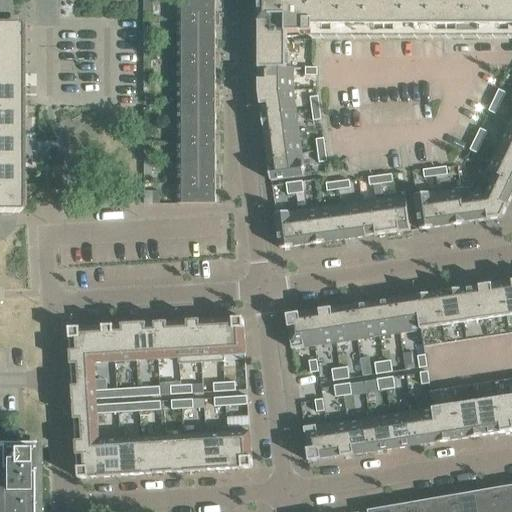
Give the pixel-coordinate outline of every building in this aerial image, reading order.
[(143,0),(144,13),(152,13),(151,0),(143,0)] [(177,0),(178,19),(219,19),(219,13),(216,13),(216,0),(177,0)] [(511,0),(258,0),(259,7),(259,22),(259,69),(287,69),(287,68),(287,33),(299,33),(312,33),(313,33),(313,27),(511,27),(511,0)] [(219,19),(178,19),(178,40),(216,40),(216,25),(220,25),(219,19)] [(0,133),(18,133),(18,107),(18,106),(18,26),(0,25),(0,133)] [(178,40),(178,60),(220,60),(220,54),(216,54),(216,40),(178,40)] [(220,60),(178,60),(178,81),(216,80),(216,66),(220,66),(220,60)] [(259,94),(293,91),(293,68),(287,68),(287,69),(259,69),(259,70),(259,81),(259,94)] [(313,68),(305,68),(305,76),(317,76),(317,68),(313,68)] [(178,81),(178,101),(220,101),(220,94),(216,94),(216,80),(178,81)] [(493,101),(496,102),(500,104),(501,102),(505,94),(505,93),(498,90),(497,92),(495,97),(493,101)] [(262,115),(262,116),(296,111),(293,91),(259,94),(260,106),(261,106),(262,115)] [(318,97),(310,98),(312,110),(320,108),(318,97)] [(220,101),(178,101),(178,122),(216,122),(216,107),(220,107),(220,101)] [(495,115),(500,104),(496,102),(493,101),(490,106),(488,111),(495,115)] [(312,110),(313,121),(321,120),(320,108),(312,110)] [(299,133),(296,111),(262,116),(263,129),(264,129),(265,137),(299,133)] [(178,122),(178,142),(220,142),(220,136),(216,136),(216,122),(178,122)] [(475,137),(474,140),(475,140),(482,143),(485,137),(487,133),(479,129),(476,136),(475,137)] [(501,139),(499,143),(496,150),(500,152),(511,157),(511,133),(505,130),(501,138),(501,139)] [(0,133),(0,213),(18,213),(18,133),(0,133)] [(265,137),(268,159),(302,154),(299,133),(265,137)] [(316,140),(317,152),(325,151),(324,139),(316,140)] [(477,153),(480,146),(482,143),(475,140),(474,140),(469,150),(477,153)] [(220,142),(178,142),(178,162),(216,162),(216,148),(220,148),(220,142)] [(486,169),(495,174),(511,181),(511,157),(500,152),(496,150),(491,158),(491,160),(486,169)] [(327,162),(325,151),(317,152),(319,163),(327,162)] [(303,163),(302,154),(268,159),(269,168),(271,181),(305,177),(303,163)] [(178,162),(178,183),(219,182),(220,176),(216,176),(216,162),(178,162)] [(446,176),(445,168),(442,168),(434,169),(435,177),(443,176),(446,176)] [(432,178),(435,177),(434,169),(431,170),(422,171),(423,179),(432,178)] [(486,169),(482,179),(491,183),(495,174),(486,169)] [(511,195),(511,181),(495,174),(491,183),(484,197),(493,208),(501,219),(503,213),(511,195)] [(380,176),(379,177),(380,185),(382,184),(391,183),(392,183),(391,175),(390,175),(380,176)] [(372,186),(380,185),(379,177),(371,178),(368,178),(369,186),(372,186)] [(348,181),(340,182),(336,182),(338,190),(341,190),(349,189),(348,181)] [(219,182),(178,183),(178,204),(216,204),(216,188),(219,189),(219,182)] [(303,193),(302,182),(294,183),(296,194),(303,193)] [(336,182),(329,183),(327,183),(325,184),(326,192),(329,191),(338,190),(336,182)] [(294,183),(286,184),(288,195),(296,194),(294,183)] [(461,200),(470,199),(468,188),(459,190),(461,200)] [(160,190),(145,191),(145,203),(160,203),(160,190)] [(440,217),(441,227),(445,226),(464,224),(462,213),(461,200),(459,190),(437,193),(440,217)] [(417,220),(419,230),(425,229),(441,227),(440,217),(437,193),(414,196),(417,220)] [(409,231),(408,222),(405,197),(382,200),(386,225),(387,234),(405,232),(409,231)] [(464,224),(465,224),(486,221),(501,219),(493,208),(484,197),(470,199),(461,200),(462,213),(464,224)] [(382,200),(361,203),(364,228),(366,237),(384,234),(387,234),(386,225),(382,200)] [(366,237),(364,228),(361,203),(340,206),(343,232),(344,240),(364,237),(366,237)] [(305,204),(296,205),(297,212),(306,211),(305,204)] [(330,207),(318,208),(323,243),(332,241),(343,240),(344,240),(343,232),(340,206),(336,206),(330,207)] [(302,246),(323,243),(318,208),(306,211),(297,212),(302,246)] [(302,246),(297,212),(289,213),(275,215),(280,249),(294,247),(302,246)] [(511,282),(501,284),(505,308),(506,318),(511,316),(511,282)] [(492,285),(480,287),(484,311),(485,321),(506,318),(505,308),(501,284),(492,285)] [(460,290),(459,290),(462,315),(464,324),(485,321),(484,311),(480,287),(479,287),(480,287),(460,290)] [(447,292),(437,293),(441,318),(442,327),(464,324),(462,315),(459,290),(447,292)] [(429,294),(416,297),(417,301),(420,321),(421,321),(422,328),(422,330),(442,327),(441,318),(437,293),(429,295),(429,294)] [(415,297),(395,300),(400,334),(421,331),(422,330),(422,328),(421,321),(420,321),(417,301),(416,297),(415,297)] [(395,300),(373,303),(378,337),(400,334),(395,300)] [(373,303),(352,306),(357,340),(378,337),(373,303)] [(332,309),(330,309),(336,343),(357,340),(352,306),(332,309)] [(320,311),(309,313),(314,347),(336,343),(330,309),(320,311)] [(299,314),(287,316),(289,329),(292,350),(305,348),(314,347),(309,313),(299,314)] [(244,326),(244,325),(243,318),(237,319),(220,320),(221,329),(223,355),(225,355),(246,354),(244,326)] [(220,320),(213,320),(204,321),(199,321),(199,325),(199,326),(201,356),(205,356),(223,355),(221,329),(220,320)] [(188,322),(184,322),(177,322),(178,329),(179,358),(185,357),(201,356),(199,326),(199,325),(199,321),(197,321),(188,322)] [(172,323),(164,323),(157,324),(156,324),(156,325),(156,330),(157,344),(157,352),(158,359),(163,359),(179,358),(178,329),(177,322),(172,323)] [(134,325),(134,330),(136,360),(149,360),(158,359),(157,352),(157,344),(156,330),(156,325),(156,324),(148,324),(138,325),(134,325)] [(113,330),(114,351),(115,362),(120,361),(136,360),(134,330),(134,325),(113,326),(113,330)] [(92,351),(93,352),(93,363),(94,363),(115,362),(114,351),(113,330),(113,326),(91,328),(91,329),(92,351)] [(91,328),(81,328),(69,329),(71,354),(78,353),(93,352),(92,351),(91,329),(91,328)] [(489,350),(485,334),(443,344),(448,365),(480,357),(479,352),(489,350)] [(95,376),(95,371),(94,363),(93,363),(93,352),(78,353),(71,354),(72,377),(82,377),(95,376)] [(426,355),(418,357),(420,369),(428,367),(426,355)] [(360,359),(363,377),(372,376),(369,358),(360,359)] [(310,374),(318,372),(316,361),(308,362),(310,374)] [(390,361),(382,362),(384,374),(391,373),(392,373),(392,372),(390,361)] [(376,375),(384,374),(382,362),(374,363),(376,375)] [(349,378),(347,367),(339,369),(341,380),(342,380),(349,379),(349,378)] [(334,381),(341,380),(339,369),(331,370),(333,381),(333,382),(334,381)] [(430,381),(429,375),(428,372),(420,373),(421,376),(422,382),(422,385),(427,384),(430,384),(430,381)] [(72,377),(73,401),(82,400),(96,400),(96,391),(95,376),(82,377),(72,377)] [(393,380),(393,377),(391,378),(385,379),(385,381),(386,387),(386,391),(387,390),(395,389),(394,386),(393,380)] [(386,387),(385,381),(385,379),(377,380),(377,382),(378,388),(378,392),(386,391),(386,387)] [(225,392),(224,384),(214,385),(214,392),(225,392)] [(235,384),(224,384),(225,392),(236,391),(235,384)] [(343,394),(344,397),(347,397),(352,396),(351,392),(350,386),(350,384),(343,385),(342,385),(342,388),(343,394)] [(334,386),(334,389),(335,395),(336,398),(344,397),(343,394),(342,388),(342,385),(335,386),(334,386)] [(192,386),(181,387),(182,394),(192,394),(192,386)] [(182,394),(181,387),(170,388),(171,395),(182,394)] [(149,389),(149,396),(158,396),(160,396),(160,388),(158,388),(149,389)] [(138,390),(139,397),(149,396),(149,389),(138,390)] [(106,399),(106,390),(96,391),(96,400),(106,399)] [(106,399),(117,399),(116,390),(106,390),(106,399)] [(128,390),(120,391),(117,391),(117,392),(117,398),(120,398),(128,398),(128,390)] [(511,396),(497,399),(499,409),(502,433),(511,431),(511,396)] [(225,398),(226,405),(227,405),(236,404),(236,397),(225,398)] [(215,406),(225,405),(226,405),(225,398),(214,398),(215,405),(215,406)] [(497,399),(476,402),(477,412),(481,436),(482,436),(501,433),(502,433),(499,409),(497,399)] [(172,408),(182,408),(182,405),(182,400),(171,401),(172,408)] [(182,400),(182,405),(182,408),(184,408),(193,407),(193,405),(193,400),(182,400)] [(319,400),(314,401),(315,406),(316,413),(324,412),(322,400),(319,400)] [(150,410),(150,403),(150,402),(139,403),(139,410),(150,410)] [(150,402),(150,403),(150,410),(158,409),(161,409),(160,402),(158,402),(150,402)] [(476,402),(454,405),(456,415),(460,439),(469,438),(481,436),(477,412),(476,402)] [(107,414),(118,413),(117,404),(106,405),(107,414)] [(129,404),(120,404),(117,404),(118,412),(120,412),(129,411),(129,404)] [(97,413),(97,414),(107,414),(106,405),(97,406),(97,413)] [(454,405),(434,408),(434,409),(434,410),(436,418),(435,418),(438,443),(451,441),(460,439),(456,415),(454,405)] [(82,406),(74,407),(75,424),(75,430),(82,430),(98,429),(98,419),(97,414),(97,413),(97,406),(82,406)] [(432,409),(412,412),(417,446),(437,443),(438,443),(435,418),(436,418),(434,410),(434,409),(432,409)] [(412,412),(390,415),(396,449),(417,446),(412,412)] [(390,415),(369,419),(374,452),(396,449),(390,415)] [(369,419),(348,422),(353,456),(354,456),(354,455),(374,452),(369,419)] [(348,422),(326,425),(332,459),(341,457),(342,458),(353,456),(348,422)] [(316,426),(304,428),(307,450),(309,462),(321,461),(321,460),(332,459),(326,425),(316,427),(316,426)] [(77,454),(82,454),(99,453),(98,442),(99,442),(98,429),(82,430),(75,430),(77,453),(77,454)] [(227,434),(229,457),(229,470),(246,469),(253,468),(252,457),(250,433),(227,434)] [(229,457),(227,434),(206,436),(207,457),(208,471),(225,470),(229,470),(229,457)] [(184,437),(185,457),(186,472),(205,471),(208,471),(207,457),(206,436),(184,437)] [(185,472),(186,472),(185,457),(184,437),(163,438),(164,457),(164,465),(165,474),(185,472)] [(163,438),(141,440),(142,457),(143,475),(144,475),(164,474),(165,474),(164,465),(164,457),(163,438)] [(143,475),(142,457),(141,440),(120,441),(121,457),(122,476),(123,476),(143,475)] [(98,442),(99,453),(99,457),(100,477),(103,477),(122,476),(121,457),(120,441),(99,442),(98,442)] [(0,511),(33,511),(34,480),(34,444),(0,444),(0,511)] [(77,458),(78,470),(78,479),(82,479),(100,477),(99,457),(99,453),(82,454),(77,454),(77,458)] [(511,511),(511,486),(496,489),(500,511),(511,511)] [(478,511),(500,511),(496,489),(476,492),(478,511)] [(454,496),(457,511),(478,511),(476,492),(454,496)] [(435,511),(457,511),(454,496),(433,499),(435,511)] [(412,503),(413,511),(435,511),(433,499),(412,503)] [(391,511),(413,511),(412,503),(390,507),(391,511)]
